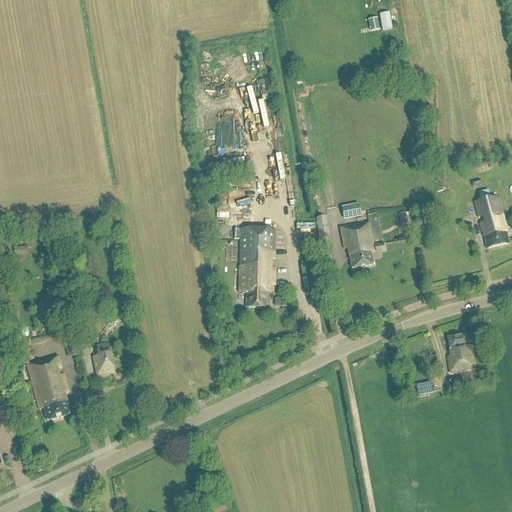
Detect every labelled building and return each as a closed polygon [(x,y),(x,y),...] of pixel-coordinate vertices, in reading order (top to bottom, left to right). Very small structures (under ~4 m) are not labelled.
[(367,22),(370,34),(379,32),(377,20),(367,22)] [(296,176),(289,176),(292,197),(298,196),(296,176)] [(216,210),(229,210),(229,196),(216,196),(216,210)] [(499,198),(473,203),(477,220),(482,219),(483,225),(479,226),(483,241),(484,241),(487,251),(509,246),(506,234),(508,234),(499,198)] [(338,208),(341,222),(359,218),(356,205),(338,208)] [(331,263),(325,218),(316,220),(321,265),(331,263)] [(371,254),(385,252),(384,246),(378,247),(378,245),(373,246),(369,224),(340,229),(345,251),(348,250),(352,271),(373,267),(371,254)] [(234,241),(239,241),(239,287),(239,295),(245,295),(245,309),(246,309),(269,310),(269,296),(274,296),(274,287),(275,287),(275,232),(275,230),(234,230),(234,241)] [(14,249),(15,257),(29,256),(29,248),(14,249)] [(300,267),(304,298),(317,296),(312,265),(300,267)] [(91,319),(92,326),(100,325),(99,318),(91,319)] [(449,376),(476,371),(472,347),(468,348),(466,336),(447,339),(450,358),(446,359),(449,376)] [(65,341),(70,359),(79,357),(74,339),(65,341)] [(93,359),(97,378),(115,375),(109,345),(97,348),(99,358),(93,359)] [(30,366),(25,347),(11,351),(17,370),(30,366)] [(436,357),(425,359),(427,373),(438,371),(436,357)] [(59,378),(57,370),(60,369),(57,359),(26,368),(39,412),(43,411),(47,423),(70,417),(64,396),(69,395),(64,377),(59,378)] [(0,409),(9,408),(6,388),(0,388),(0,409)] [(405,398),(409,402),(414,398),(410,393),(405,398)]
